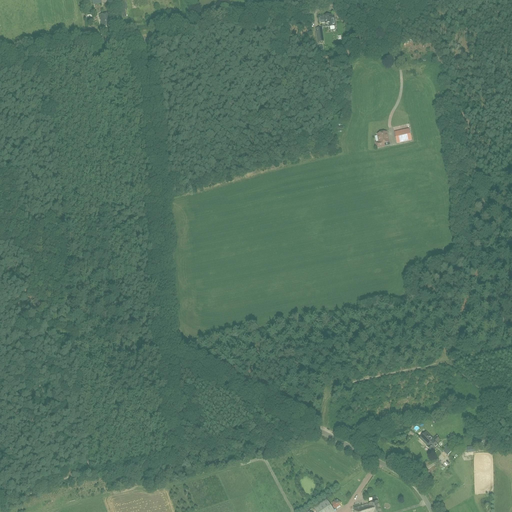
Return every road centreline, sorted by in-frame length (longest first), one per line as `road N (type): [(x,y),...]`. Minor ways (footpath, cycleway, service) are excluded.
road 1 (unclassified): [(432,511),(406,477),(168,342),(140,71),(145,42)]
road 2 (unclassified): [(145,42),(159,33),(382,0)]
road 3 (unclassified): [(0,55),(121,38)]
